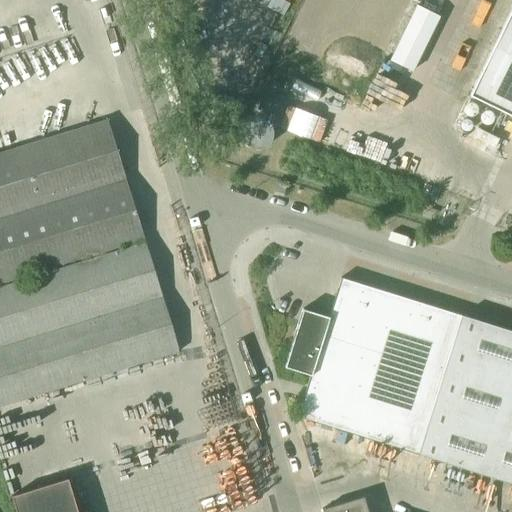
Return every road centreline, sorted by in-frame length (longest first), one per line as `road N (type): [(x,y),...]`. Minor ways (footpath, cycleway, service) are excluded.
road 1 (unclassified): [(511,278),(279,205),(231,201),(193,215)]
road 2 (unclassified): [(290,511),(193,215)]
road 3 (unclassified): [(193,215),(127,0)]
